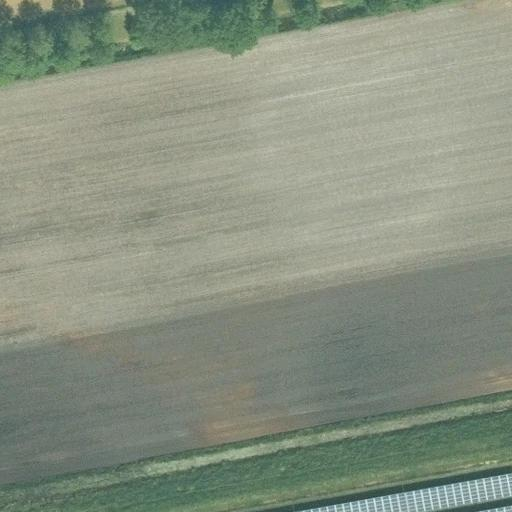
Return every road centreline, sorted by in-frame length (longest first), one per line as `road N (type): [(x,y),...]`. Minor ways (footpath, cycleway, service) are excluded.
road 1 (track): [(80,511),(511,433)]
road 2 (track): [(0,42),(229,0)]
